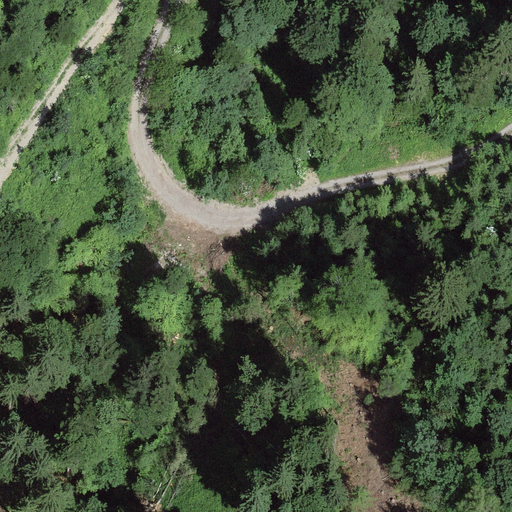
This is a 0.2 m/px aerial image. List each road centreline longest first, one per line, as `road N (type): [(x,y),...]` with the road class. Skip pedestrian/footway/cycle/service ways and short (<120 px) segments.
road 1 (track): [(173,0),(139,93),(143,151),(178,204),(224,221),(270,213),(324,191),(454,163),(511,134)]
road 2 (track): [(116,0),(0,169)]
